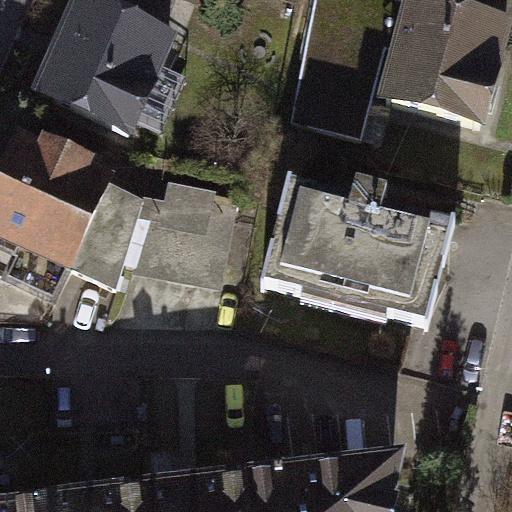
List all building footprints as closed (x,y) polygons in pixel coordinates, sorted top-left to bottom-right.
[(184,41),(97,0),(78,0),(36,91),(138,139),(184,41)] [(182,0),(112,0),(172,24),(182,0)] [(412,0),(433,0),(456,5),(457,0),(320,0),(293,131),(366,146),(388,53),(399,57),(412,0)] [(511,18),(456,5),(433,0),(412,0),(399,57),(387,107),(499,133),(511,77),(511,18)] [(128,173),(28,131),(0,197),(0,234),(0,235),(0,275),(61,301),(72,274),(117,292),(139,240),(106,226),(128,173)] [(462,208),(296,174),(270,297),(436,331),(462,208)] [(245,208),(174,190),(145,282),(226,294),(245,208)] [(386,511),(394,469),(250,487),(253,511),(386,511)] [(253,511),(250,487),(154,499),(155,511),(253,511)] [(155,511),(154,499),(49,511),(48,511),(155,511)]
